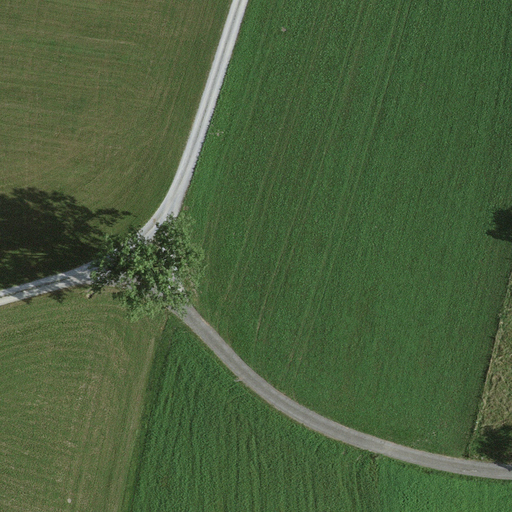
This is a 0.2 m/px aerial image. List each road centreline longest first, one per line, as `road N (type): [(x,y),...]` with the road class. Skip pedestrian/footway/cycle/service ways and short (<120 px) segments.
road 1 (track): [(74,277),(126,278),(177,299),(247,377),(323,425),(380,448),(511,471)]
road 2 (track): [(74,277),(117,256),(164,218),(239,0)]
